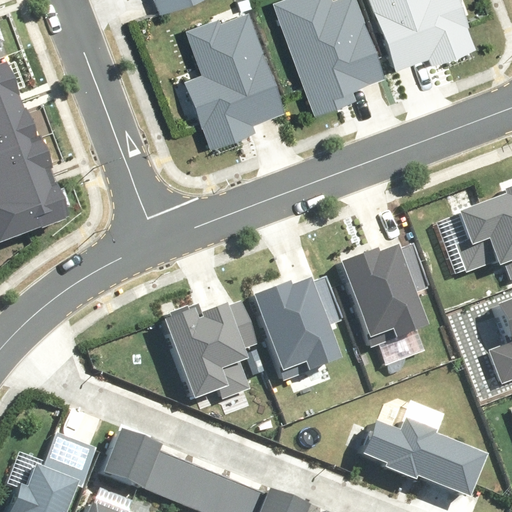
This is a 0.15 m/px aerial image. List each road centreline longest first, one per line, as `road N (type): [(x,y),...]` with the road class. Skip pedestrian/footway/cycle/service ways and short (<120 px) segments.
road 1 (residential): [(17,312),(34,345),(85,392),(384,511)]
road 2 (residential): [(151,223),(511,92)]
road 3 (residential): [(151,223),(62,0)]
road 4 (residential): [(17,312),(151,223)]
